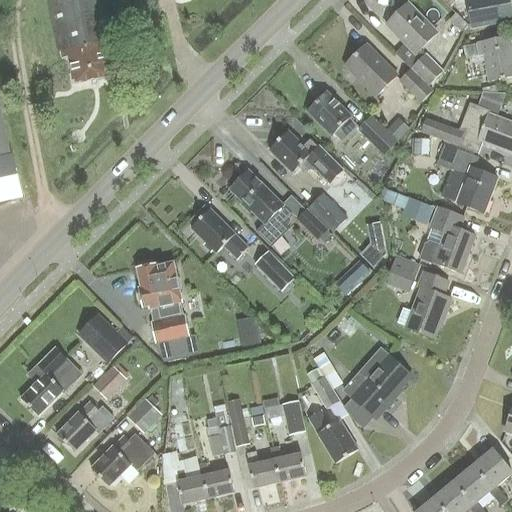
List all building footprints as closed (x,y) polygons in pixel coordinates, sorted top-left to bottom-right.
[(111,70),(123,68),(120,52),(111,54),(108,37),(113,36),(105,0),(47,0),(58,54),(61,53),(63,60),(68,59),(73,86),(113,78),(111,70)] [(488,0),(465,0),(471,29),(511,21),(511,17),(508,0),(489,0),(488,0)] [(429,87),(443,73),(426,55),(425,56),(420,51),(437,34),(407,4),(385,26),(420,61),(411,70),(429,87)] [(448,21),(460,33),(467,26),(455,14),(448,21)] [(136,37),(132,15),(120,18),(124,40),(136,37)] [(488,83),(511,78),(511,53),(509,39),(475,45),(478,58),(484,56),(488,83)] [(376,99),(397,77),(366,46),(344,68),(376,99)] [(420,104),(432,91),(411,70),(398,83),(420,104)] [(342,143),(356,128),(349,120),(351,118),(327,94),(307,114),(331,138),(334,135),(342,143)] [(469,104),(459,132),(420,118),(415,131),(478,155),(483,144),(511,155),(511,124),(489,116),(490,112),(469,104)] [(0,204),(22,199),(12,156),(11,157),(0,107),(0,204)] [(397,142),(386,132),(370,117),(357,131),(383,156),(397,142)] [(386,132),(397,142),(409,129),(398,119),(386,132)] [(318,148),(310,140),(303,148),(288,133),(269,152),(292,175),(299,168),(302,171),(309,172),(313,168),(330,185),(343,172),(318,148)] [(429,157),(430,140),(412,139),(411,156),(429,157)] [(436,166),(450,171),(440,196),(457,203),(456,204),(484,215),(498,179),(474,170),(479,159),(444,145),(436,166)] [(293,216),(273,197),(248,172),(229,191),(242,204),(240,206),(249,215),(251,213),(265,226),(257,234),(273,251),(291,233),(284,226),(293,216)] [(307,209),(333,234),(347,220),(322,194),(307,209)] [(433,209),(430,208),(409,200),(402,217),(426,226),(433,209)] [(419,259),(433,265),(461,275),(475,237),(459,231),(464,219),(437,209),(430,229),(445,235),(440,246),(429,242),(424,244),(419,259)] [(296,221),(317,242),(320,239),(334,254),(343,245),(307,210),(296,221)] [(237,261),(248,250),(235,237),(235,236),(210,211),(191,230),(205,244),(203,246),(212,255),(214,253),(216,255),(223,248),(237,261)] [(381,258),(394,255),(391,241),(378,244),(381,258)] [(254,265),(281,293),(285,289),(288,293),(295,286),(292,283),(295,279),(268,252),(254,265)] [(409,294),(419,266),(395,257),(385,285),(409,294)] [(139,306),(143,308),(143,309),(148,308),(149,312),(151,311),(153,323),(152,324),(157,349),(174,345),(173,341),(189,338),(184,316),(182,317),(179,305),(182,305),(173,264),(157,268),(157,266),(137,270),(141,289),(139,289),(139,292),(137,296),(139,306)] [(420,291),(411,312),(403,309),(397,324),(406,328),(405,330),(434,341),(440,326),(442,327),(451,301),(443,298),(448,283),(423,274),(417,289),(420,291)] [(78,336),(108,365),(129,344),(98,315),(78,336)] [(29,376),(37,384),(21,400),(38,417),(62,392),(64,394),(82,376),(55,350),(29,376)] [(323,354),(313,360),(338,403),(340,402),(332,390),(342,384),(323,354)] [(400,391),(411,378),(388,357),(368,379),(360,372),(342,391),(376,421),(402,392),(400,391)] [(326,410),(338,403),(313,360),(312,361),(318,369),(306,376),(312,385),(311,385),(326,410)] [(113,367),(93,387),(106,401),(126,380),(113,367)] [(152,396),(147,402),(145,400),(127,418),(143,434),(162,416),(154,408),(159,403),(152,396)] [(262,402),(267,421),(283,417),(278,398),(262,402)] [(248,444),(238,401),(225,404),(235,447),(248,444)] [(281,405),(289,436),(306,432),(298,401),(281,405)] [(98,435),(113,420),(102,409),(98,413),(89,404),(79,414),(56,436),(74,454),(96,433),(98,435)] [(217,427),(224,455),(235,452),(224,406),(214,408),(216,419),(207,421),(209,429),(217,427)] [(335,466),(358,452),(339,422),(330,427),(321,412),(308,420),(317,435),(335,466)] [(129,442),(123,437),(113,448),(112,447),(90,470),(109,489),(121,476),(129,484),(138,475),(137,474),(155,456),(135,436),(129,442)] [(279,448),(273,450),(275,459),(280,484),(306,479),(301,455),(281,459),(279,448)] [(469,470),(489,494),(501,508),(508,502),(497,488),(511,475),(492,451),(469,470)] [(280,484),(275,459),(257,463),(255,454),(246,456),(254,490),(280,484)] [(200,478),(206,502),(235,495),(229,471),(209,476),(207,465),(198,467),(200,478)] [(206,502),(200,478),(186,481),(184,470),(175,472),(182,507),(206,502)] [(450,486),(470,510),(471,511),(483,511),(477,505),(489,494),(469,470),(450,486)] [(430,502),(438,511),(468,511),(470,510),(450,486),(430,502)] [(438,511),(430,502),(418,511),(438,511)]
